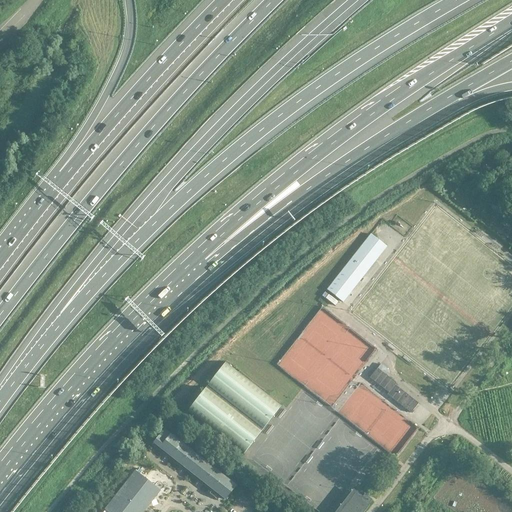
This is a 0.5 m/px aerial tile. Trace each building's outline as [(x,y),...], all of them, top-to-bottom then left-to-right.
[(492,160),(469,169),(471,176),(486,171),(490,181),(498,178),(492,160)] [(386,247),(371,235),(327,290),(343,303),(386,247)] [(243,455),(281,407),(282,405),(226,362),(187,411),(243,455)] [(397,390),(388,383),(389,381),(376,371),(370,378),(383,389),(382,391),(400,405),(406,398),(402,394),(403,392),(399,389),(397,390)] [(235,487),(166,432),(156,445),(225,499),(235,487)] [(107,511),(141,511),(159,490),(135,472),(105,510),(107,511)] [(364,511),(369,506),(368,505),(372,500),(365,495),(361,499),(351,492),(335,511),(364,511)]
